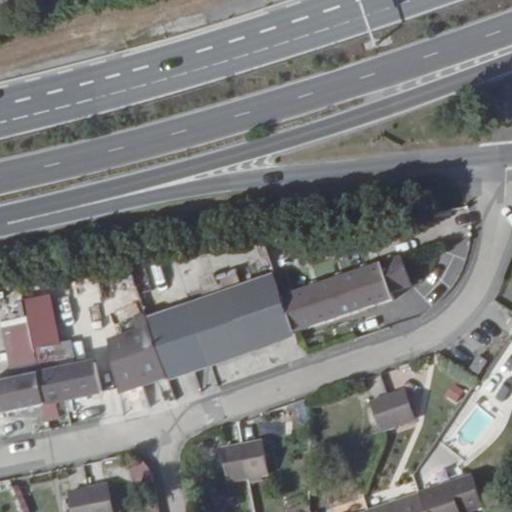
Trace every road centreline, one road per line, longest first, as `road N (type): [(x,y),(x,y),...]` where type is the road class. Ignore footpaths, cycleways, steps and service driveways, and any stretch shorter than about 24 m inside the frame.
road 1 (trunk): [(0,177),(312,94),(511,26)]
road 2 (trunk): [(2,213),(303,135),(511,61)]
road 3 (tertiary): [(2,213),(55,215),(277,174),(502,161)]
road 4 (residential): [(502,161),(491,271),(452,329),(159,427)]
road 5 (trunk): [(391,0),(0,111)]
road 6 (residential): [(159,427),(0,461)]
